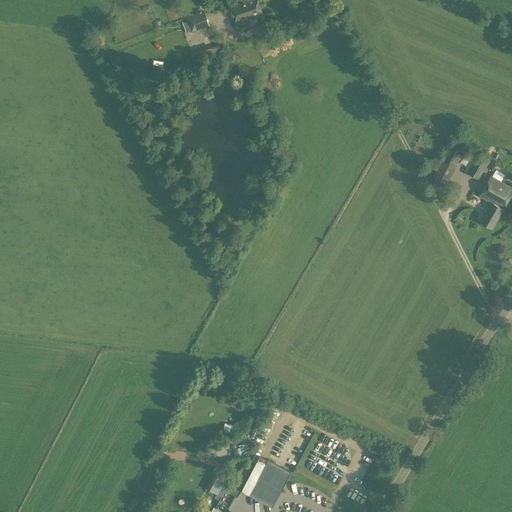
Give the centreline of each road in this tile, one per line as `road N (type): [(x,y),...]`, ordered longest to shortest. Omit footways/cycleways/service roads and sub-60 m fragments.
road 1 (unknown): [(499,316),(342,15)]
road 2 (unclassified): [(377,511),(511,295)]
